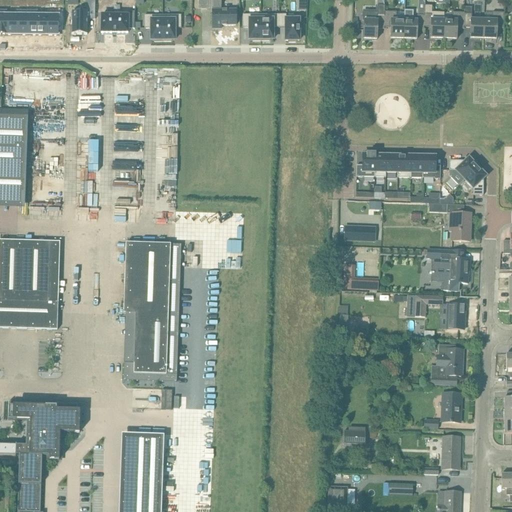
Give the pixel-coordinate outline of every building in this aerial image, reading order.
[(72,13),(71,35),(87,35),(87,18),(94,18),(94,20),(95,20),(95,0),(86,0),(85,0),(85,13),(72,13)] [(198,0),(199,9),(212,9),(213,26),(236,26),(236,11),(221,11),(220,0),(198,0)] [(362,12),(362,22),(364,22),(363,31),(362,38),(363,38),(363,40),(366,40),(366,41),(373,41),(373,40),(377,41),(377,30),(384,30),(384,28),(385,12),(384,0),(377,0),(377,13),(362,12)] [(424,6),(424,12),(424,28),(431,28),(430,39),(434,40),(434,41),(441,41),(441,40),(443,40),(444,21),(444,13),(432,13),(432,6),(424,6)] [(163,16),(163,42),(171,42),(171,41),(174,41),(175,41),(175,29),(181,29),(181,16),(178,16),(178,8),(163,8),(163,16)] [(424,28),(424,15),(424,12),(418,12),(418,16),(417,16),(416,21),(413,21),(413,11),(404,11),(404,21),(403,40),(406,40),(406,41),(412,41),(412,40),(416,40),(417,29),(424,30),(424,28)] [(101,16),(101,33),(111,33),(111,34),(118,34),(128,34),(128,30),(134,30),(134,12),(128,12),(127,16),(101,16)] [(396,13),(385,12),(384,28),(391,29),(390,39),(394,40),(394,41),(401,41),(401,40),(403,40),(404,21),(396,21),(396,13)] [(16,13),(6,13),(6,34),(16,34),(16,13)] [(27,14),(16,13),(16,34),(27,34),(27,14)] [(37,13),(27,13),(27,34),(37,34),(37,13)] [(47,13),(37,13),(37,34),(47,34),(47,13)] [(47,13),(47,34),(57,34),(58,14),(47,13)] [(464,14),(452,13),(452,21),(444,21),(443,40),(445,40),(445,41),(452,41),(452,40),(456,40),(457,29),(464,30),(464,28),(464,14)] [(492,40),(496,40),(497,29),(503,29),(503,13),(492,13),(492,21),(484,21),(483,40),(485,40),(485,41),(492,41),(492,40)] [(471,15),(464,14),(464,28),(470,28),(470,39),(474,39),(474,40),(481,41),(481,40),(483,40),(484,21),(471,20),(471,15)] [(261,15),(242,15),(242,28),(249,28),(249,41),(250,41),(250,40),(252,40),(253,42),(261,42),(261,15)] [(261,15),(261,42),(269,42),(269,40),(272,40),(273,40),(273,28),(280,28),(280,15),(261,15)] [(280,15),(280,28),(285,28),(285,42),(289,42),(289,43),(296,43),(296,41),(299,41),(299,35),(300,35),(300,26),(299,26),(299,17),(286,18),(286,15),(280,15)] [(163,16),(144,16),(144,29),(151,29),(151,41),(154,41),(154,42),(163,42),(163,16)] [(0,199),(24,200),(24,195),(26,114),(0,113),(0,199)] [(157,146),(157,158),(179,159),(179,147),(157,146)] [(356,178),(374,178),(375,154),(366,154),(366,155),(362,155),(362,166),(356,166),(356,178)] [(386,173),(387,173),(387,156),(375,156),(375,155),(375,154),(374,178),(386,178),(386,173)] [(423,157),(422,180),(423,180),(423,179),(434,179),(434,180),(440,180),(440,169),(435,169),(435,157),(430,157),(428,155),(425,155),(423,157)] [(397,179),(398,179),(399,157),(387,156),(387,173),(397,174),(397,179)] [(398,179),(410,179),(411,157),(399,157),(398,179)] [(422,180),(423,157),(411,157),(410,179),(422,179),(422,180)] [(449,171),(449,176),(459,186),(464,181),(479,167),(479,166),(478,166),(474,162),(472,162),(469,159),(464,163),(462,161),(449,161),(449,171)] [(167,178),(176,178),(177,167),(167,167),(167,178)] [(479,167),(464,181),(473,190),(473,196),(482,196),(483,196),(483,183),(481,181),(486,177),(483,174),(483,171),(479,167)] [(429,199),(428,205),(429,205),(440,205),(440,200),(440,194),(429,194),(429,199)] [(27,206),(27,216),(60,215),(60,205),(27,206)] [(429,205),(429,213),(449,214),(449,233),(452,233),(451,242),(470,243),(471,215),(463,214),(464,206),(429,205)] [(139,222),(139,210),(112,209),(112,221),(139,222)] [(344,225),(343,240),(374,241),(375,226),(344,225)] [(510,250),(511,250),(511,235),(510,236),(510,242),(503,242),(503,255),(510,255),(510,250)] [(0,329),(57,331),(58,303),(47,302),(49,242),(0,240),(0,329)] [(122,364),(122,381),(177,382),(181,245),(126,243),(124,314),(136,314),(134,364),(122,364)] [(427,260),(446,261),(446,251),(427,250),(427,260)] [(451,260),(450,274),(443,274),(443,284),(441,285),(441,291),(448,292),(448,293),(459,294),(459,285),(468,285),(469,261),(451,260)] [(338,267),(337,290),(377,292),(378,280),(354,279),(355,266),(343,266),(343,267),(338,267)] [(426,318),(427,305),(441,306),(442,298),(403,296),(403,302),(407,303),(406,317),(426,318)] [(448,306),(447,331),(458,332),(458,331),(464,331),(464,329),(462,329),(463,317),(464,317),(465,306),(448,306)] [(347,336),(348,316),(339,316),(339,336),(347,336)] [(462,377),(462,362),(461,362),(461,352),(463,352),(463,351),(455,351),(456,347),(438,346),(438,356),(436,356),(435,367),(439,367),(438,380),(431,380),(431,386),(446,386),(446,377),(462,377)] [(172,411),(172,391),(162,390),(161,410),(172,411)] [(441,394),(440,423),(460,424),(460,423),(458,423),(459,410),(461,410),(461,395),(441,394)] [(0,456),(15,457),(16,457),(16,456),(19,456),(17,511),(40,511),(42,461),(57,461),(58,452),(59,452),(60,433),(79,434),(80,412),(52,411),(52,408),(8,406),(8,421),(26,421),(26,446),(16,446),(16,445),(15,445),(15,446),(0,445),(0,456)] [(424,421),(424,429),(436,430),(437,422),(424,421)] [(344,432),(343,445),(362,446),(363,439),(365,439),(365,432),(344,432)] [(131,435),(128,511),(161,511),(164,436),(131,435)] [(443,438),(442,470),(458,471),(458,469),(457,469),(458,453),(459,453),(459,439),(443,438)] [(367,465),(367,473),(377,473),(377,465),(367,465)] [(511,502),(511,475),(502,475),(501,475),(501,490),(506,490),(506,496),(510,496),(510,503),(511,502)] [(411,495),(411,484),(386,483),(385,494),(411,495)] [(346,511),(347,489),(329,488),(328,510),(346,511)] [(437,506),(436,511),(459,511),(460,493),(446,493),(446,506),(437,506)]
